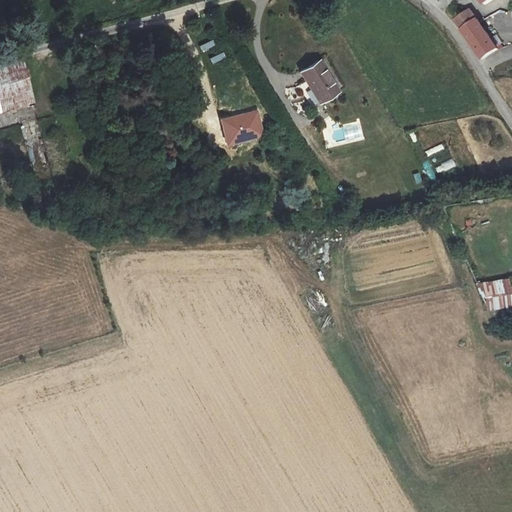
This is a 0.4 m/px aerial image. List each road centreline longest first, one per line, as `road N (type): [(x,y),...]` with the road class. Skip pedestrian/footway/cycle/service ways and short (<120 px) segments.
road 1 (unclassified): [(0,59),(226,0)]
road 2 (unclassified): [(511,121),(417,0)]
